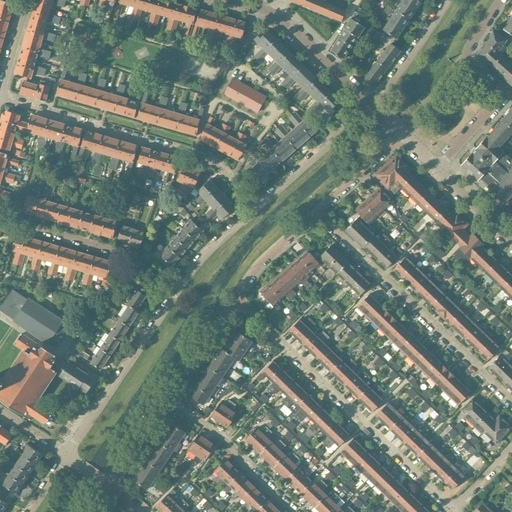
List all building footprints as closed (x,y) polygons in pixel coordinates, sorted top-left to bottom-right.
[(13,4),(0,0),(0,9),(10,13),(13,4)] [(64,5),(47,0),(36,0),(35,5),(50,9),(51,4),(63,8),(64,5)] [(115,0),(105,0),(102,11),(106,12),(109,0),(115,2),(115,0)] [(123,4),(128,5),(129,0),(119,0),(115,15),(119,16),(123,4)] [(139,0),(129,0),(128,5),(134,7),(130,19),(134,20),(139,0)] [(149,0),(139,0),(134,20),(138,21),(141,9),(147,11),(149,0)] [(150,31),(152,25),(159,0),(149,0),(147,11),(152,12),(148,24),(147,30),(150,31)] [(165,16),(169,1),(164,0),(159,0),(152,25),(156,26),(159,14),(165,16)] [(295,0),(295,2),(310,8),(313,0),(295,0)] [(330,5),(318,0),(313,0),(310,8),(326,15),(330,5)] [(415,10),(399,0),(398,0),(398,1),(401,2),(395,11),(409,20),(415,10)] [(422,1),(420,0),(399,0),(415,10),(422,1)] [(178,4),(169,1),(165,16),(170,17),(167,29),(170,31),(178,4)] [(188,7),(178,4),(170,31),(174,32),(178,20),(183,21),(188,7)] [(50,9),(35,5),(32,14),(59,22),(60,18),(48,15),(50,9)] [(345,12),(330,5),(326,15),(341,22),(345,12)] [(387,6),(383,11),(389,15),(393,10),(387,6)] [(197,9),(188,7),(183,21),(189,23),(185,35),(189,36),(197,9)] [(10,13),(0,9),(0,19),(8,22),(10,13)] [(199,26),(204,27),(209,13),(200,10),(192,37),(196,38),(199,26)] [(409,20),(395,11),(390,19),(388,17),(387,19),(403,29),(409,20)] [(374,24),(355,12),(344,29),(330,51),(336,55),(335,55),(337,56),(338,56),(343,59),(352,46),(357,49),(374,24)] [(218,16),(209,13),(204,27),(210,29),(207,41),(210,42),(218,16)] [(59,22),(32,14),(30,22),(45,26),(46,21),(58,25),(59,22)] [(227,18),(218,16),(210,42),(214,43),(218,31),(223,33),(227,18)] [(236,21),(227,18),(223,33),(228,34),(225,46),(229,47),(236,21)] [(403,29),(387,19),(386,20),(388,21),(383,30),(396,39),(403,29)] [(511,22),(509,20),(503,30),(511,36),(509,39),(511,40),(511,22)] [(246,24),(236,21),(229,47),(232,49),(236,36),(242,38),(246,24)] [(45,26),(30,22),(27,31),(54,39),(55,35),(43,32),(45,26)] [(54,39),(27,31),(25,39),(40,44),(42,39),(53,42),(54,39)] [(262,48),(254,57),(251,60),(254,63),(255,61),(257,60),(276,40),(267,31),(263,35),(261,33),(254,40),(262,48)] [(493,31),(485,43),(499,52),(506,40),(493,32),(493,31)] [(40,44),(25,39),(22,48),(50,56),(51,52),(39,49),(40,44)] [(272,57),(283,46),(276,40),(257,60),(255,61),(258,64),(268,54),(272,57)] [(499,52),(485,43),(484,44),(483,44),(480,47),(481,48),(480,50),(479,49),(477,52),(478,53),(477,55),(477,54),(476,55),(491,68),(502,55),(499,52)] [(387,69),(400,51),(390,44),(384,52),(382,49),(379,53),(382,55),(377,61),(387,69)] [(283,46),(272,57),(276,61),(267,70),(270,73),(290,53),(283,46)] [(50,56),(22,48),(20,56),(35,61),(37,56),(49,59),(50,56)] [(290,53),(270,73),(273,76),(282,67),(286,71),(297,60),(290,53)] [(502,55),(491,68),(499,75),(510,63),(502,55)] [(35,61),(20,56),(17,66),(45,73),(46,69),(34,66),(35,61)] [(297,60),(286,71),(290,75),(281,84),(284,86),(303,66),(297,60)] [(374,86),(387,69),(377,61),(364,79),(374,86)] [(511,64),(510,63),(499,75),(508,83),(511,78),(511,64)] [(45,73),(17,66),(15,74),(24,77),(30,78),(32,73),(44,76),(45,73)] [(303,66),(284,86),(287,89),(295,80),(299,84),(310,73),(303,66)] [(56,95),(66,97),(70,83),(63,81),(67,69),(64,68),(56,95)] [(76,85),(70,83),(66,97),(76,100),(83,74),(80,73),(76,85)] [(310,73),(299,84),(303,88),(295,97),(297,99),(317,79),(310,73)] [(87,75),(83,74),(76,100),(85,103),(89,89),(83,87),(87,75)] [(29,84),(30,78),(24,77),(20,92),(36,96),(39,87),(38,87),(29,84)] [(96,91),(89,89),(85,103),(95,106),(103,79),(100,79),(96,91)] [(103,79),(95,106),(105,109),(109,94),(103,93),(106,80),(103,79)] [(317,79),(297,99),(300,102),(309,93),(313,97),(324,86),(317,79)] [(40,80),(38,87),(39,87),(36,96),(35,99),(45,102),(49,87),(44,86),(45,82),(40,80)] [(257,113),(265,98),(232,80),(224,95),(257,113)] [(115,96),(109,94),(105,109),(114,112),(122,85),(119,84),(115,96)] [(122,85),(114,112),(124,115),(129,100),(122,98),(126,86),(122,85)] [(324,86),(313,97),(317,101),(308,110),(311,113),(331,93),(324,86)] [(137,118),(146,121),(151,107),(145,105),(148,93),(145,92),(137,118)] [(331,93),(311,113),(314,116),(323,107),(331,115),(338,108),(335,105),(339,102),(331,93)] [(135,102),(129,100),(124,115),(134,117),(140,98),(137,97),(135,102)] [(158,109),(151,107),(146,121),(157,124),(164,97),(161,97),(158,109)] [(164,97),(157,124),(166,127),(171,112),(164,111),(168,98),(164,97)] [(177,114),(171,112),(166,127),(176,130),(184,103),(181,102),(177,114)] [(184,103),(176,130),(186,133),(190,118),(184,116),(187,104),(184,103)] [(284,103),(280,108),(284,111),(288,106),(284,103)] [(197,120),(190,118),(186,133),(196,135),(204,109),(200,108),(197,120)] [(3,114),(1,120),(27,128),(28,124),(19,121),(21,115),(6,111),(5,115),(3,114)] [(511,113),(510,111),(502,120),(511,128),(511,113)] [(294,113),(292,115),(310,136),(317,130),(307,118),(303,122),(294,113)] [(31,115),(28,124),(27,128),(26,132),(24,139),(28,140),(30,132),(35,134),(40,118),(31,115)] [(310,136),(292,115),(288,118),(297,127),(292,131),(302,142),(310,136)] [(199,139),(207,143),(215,129),(210,127),(214,119),(210,117),(199,139)] [(49,120),(40,118),(35,134),(40,135),(37,148),(40,149),(49,120)] [(27,128),(1,120),(0,123),(0,129),(14,133),(15,129),(26,132),(27,128)] [(57,123),(49,120),(40,149),(44,150),(47,137),(52,139),(57,123)] [(511,128),(502,120),(494,128),(507,139),(511,133),(511,128)] [(66,125),(57,123),(52,139),(57,140),(54,153),(57,154),(58,149),(59,149),(59,147),(66,125)] [(215,129),(207,143),(214,147),(226,126),(223,124),(219,131),(215,129)] [(74,128),(66,125),(59,147),(63,147),(64,142),(69,144),(74,128)] [(302,142),(292,131),(288,135),(280,125),(277,128),(295,149),(302,142)] [(226,126),(214,147),(222,152),(230,138),(226,135),(230,128),(226,126)] [(83,130),(74,128),(69,144),(74,145),(71,158),(74,159),(83,130)] [(295,149),(277,128),(274,130),(283,140),(278,144),(288,155),(295,149)] [(494,128),(486,137),(503,152),(506,149),(502,145),(507,139),(494,128)] [(14,133),(0,129),(0,138),(22,145),(23,142),(12,138),(14,133)] [(85,148),(90,149),(94,134),(86,131),(78,157),(82,158),(85,148)] [(230,138),(222,152),(230,156),(242,134),(239,133),(235,140),(230,138)] [(103,136),(94,134),(90,149),(95,151),(91,164),(95,165),(103,136)] [(242,134),(230,156),(238,160),(246,146),(241,144),(245,136),(242,134)] [(111,139),(103,136),(95,165),(98,166),(102,153),(107,155),(111,139)] [(479,179),(503,152),(486,137),(461,166),(477,180),(479,179)] [(22,145),(0,138),(0,148),(9,151),(10,146),(21,149),(22,145)] [(288,155),(278,144),(274,147),(266,138),(263,141),(267,145),(281,161),(288,155)] [(120,141),(111,139),(107,155),(112,156),(108,169),(112,170),(120,141)] [(129,144),(120,141),(112,170),(115,171),(119,158),(124,160),(129,144)] [(138,147),(129,144),(124,160),(129,161),(126,174),(129,175),(138,147)] [(281,161),(267,145),(264,148),(268,152),(264,156),(274,168),(281,161)] [(139,177),(144,178),(151,151),(142,148),(138,162),(143,164),(139,177)] [(274,168),(264,156),(260,160),(252,150),(249,153),(254,159),(253,159),(265,172),(267,174),(274,168)] [(160,153),(151,151),(144,178),(147,179),(151,166),(156,168),(160,153)] [(511,160),(503,152),(479,179),(479,180),(491,190),(492,190),(490,192),(490,193),(491,193),(494,195),(494,196),(495,196),(496,196),(498,198),(498,200),(499,200),(500,201),(502,203),(503,204),(511,194),(511,160)] [(170,156),(160,153),(156,168),(161,169),(158,182),(162,183),(170,156)] [(385,187),(382,190),(389,199),(400,188),(412,177),(407,172),(409,170),(410,169),(396,155),(395,156),(393,158),(374,175),(385,187)] [(0,166),(4,168),(5,162),(18,166),(19,162),(6,158),(0,156),(0,166)] [(179,158),(170,156),(162,183),(165,184),(169,172),(175,173),(175,171),(177,164),(179,158)] [(253,183),(265,172),(253,159),(252,161),(256,166),(246,175),(253,183)] [(184,166),(183,166),(177,164),(175,171),(177,171),(174,178),(178,179),(184,166)] [(4,168),(0,166),(0,175),(14,180),(15,176),(2,172),(4,168)] [(183,166),(184,166),(178,179),(177,180),(182,183),(177,195),(180,197),(192,169),(183,166)] [(200,173),(192,169),(180,197),(183,198),(189,186),(194,188),(195,189),(199,185),(196,183),(200,173)] [(14,180),(0,175),(0,180),(13,184),(14,180)] [(414,178),(412,177),(400,188),(409,197),(421,185),(419,183),(419,181),(416,178),(414,178)] [(201,187),(199,185),(195,189),(197,191),(201,195),(194,200),(197,203),(215,187),(209,180),(201,187)] [(421,185),(409,197),(417,205),(429,193),(421,185)] [(221,193),(215,187),(197,203),(200,206),(206,200),(209,204),(221,193)] [(389,199),(382,190),(379,188),(371,195),(373,197),(384,209),(392,202),(389,199)] [(23,212),(35,215),(39,200),(29,197),(30,194),(28,193),(23,212)] [(227,200),(221,193),(209,204),(213,208),(206,214),(207,214),(203,217),(206,220),(227,200)] [(429,193),(417,205),(426,213),(437,201),(429,193)] [(384,209),(373,197),(371,195),(363,203),(365,204),(376,217),(384,209)] [(50,203),(39,200),(35,215),(45,218),(50,203)] [(227,200),(206,220),(208,223),(212,219),(212,220),(217,215),(221,220),(232,210),(230,207),(232,205),(227,200)] [(439,203),(437,201),(426,213),(434,221),(446,209),(444,208),(444,206),(441,203),(439,203)] [(163,202),(158,207),(162,211),(167,205),(163,202)] [(61,206),(50,203),(45,218),(56,222),(61,206)] [(376,217),(365,204),(363,203),(355,210),(360,216),(365,222),(367,224),(376,217)] [(72,209),(61,206),(56,222),(67,225),(72,209)] [(82,212),(72,209),(67,225),(78,228),(82,212)] [(183,209),(179,214),(184,218),(187,214),(183,209)] [(453,211),(452,212),(450,214),(446,209),(434,221),(460,246),(461,246),(470,237),(469,236),(470,236),(463,229),(465,228),(468,224),(453,211)] [(93,215),(82,212),(78,228),(90,231),(94,216),(95,213),(94,212),(93,215)] [(105,219),(94,216),(90,231),(100,234),(105,219)] [(345,231),(355,241),(367,229),(362,224),(365,222),(360,216),(345,231)] [(189,222),(183,229),(195,240),(203,231),(195,224),(188,218),(187,220),(189,222)] [(117,223),(105,219),(100,234),(112,238),(117,223)] [(117,241),(128,245),(133,230),(122,226),(117,241)] [(195,240),(183,229),(176,237),(174,235),(173,236),(187,249),(195,240)] [(367,229),(355,241),(362,248),(363,247),(374,236),(367,229)] [(144,234),(133,230),(128,245),(139,249),(144,234)] [(374,236),(363,247),(370,254),(387,238),(384,234),(378,240),(374,236)] [(470,258),(470,259),(481,247),(483,245),(472,234),(470,236),(469,236),(470,237),(461,246),(460,246),(451,256),(462,266),(470,258)] [(13,264),(17,265),(25,237),(16,235),(11,250),(17,252),(13,264)] [(187,249),(173,236),(172,237),(174,239),(167,247),(179,258),(187,249)] [(34,240),(25,237),(17,265),(21,266),(24,254),(29,255),(34,240)] [(387,238),(370,254),(378,262),(389,251),(385,246),(390,241),(387,238)] [(42,242),(34,240),(29,255),(34,257),(30,269),(34,270),(42,242)] [(445,255),(432,242),(430,244),(426,240),(423,242),(441,259),(445,255)] [(51,245),(42,242),(34,270),(38,271),(42,259),(46,260),(51,245)] [(59,247),(51,245),(46,260),(51,262),(48,274),(51,275),(59,247)] [(331,245),(316,261),(321,266),(324,262),(328,266),(340,254),(331,245)] [(68,250),(59,247),(51,275),(55,276),(59,264),(63,265),(68,250)] [(179,258),(167,247),(161,254),(160,256),(172,266),(179,258)] [(489,254),(481,247),(470,259),(477,266),(489,254)] [(389,251),(378,262),(385,269),(402,252),(398,249),(393,254),(389,251)] [(77,252),(68,250),(63,265),(69,267),(65,279),(69,280),(77,252)] [(316,261),(308,252),(307,250),(299,257),(300,259),(311,271),(315,267),(317,269),(321,266),(316,261)] [(86,255),(77,252),(69,280),(72,281),(76,269),(81,271),(86,255)] [(348,262),(340,254),(328,266),(337,275),(348,263),(348,262)] [(497,262),(489,254),(477,266),(486,274),(497,262)] [(94,257),(86,255),(81,271),(86,272),(82,284),(86,285),(94,257)] [(393,270),(400,277),(413,263),(406,256),(393,270)] [(103,260),(94,257),(86,285),(90,287),(93,274),(99,276),(103,260)] [(311,271),(300,259),(299,257),(291,264),(293,266),(305,280),(308,277),(307,275),(311,271)] [(112,263),(103,260),(99,276),(104,277),(101,285),(111,288),(114,276),(109,275),(112,263)] [(497,262),(486,274),(493,281),(505,270),(497,262)] [(348,263),(337,275),(341,278),(339,280),(342,283),(355,270),(348,263)] [(413,263),(400,277),(408,284),(421,271),(413,263)] [(305,280),(293,266),(291,264),(283,271),(285,273),(296,284),(300,281),(305,286),(309,283),(305,280)] [(363,277),(355,270),(342,283),(346,287),(348,285),(352,289),(363,277)] [(511,276),(505,270),(493,281),(501,289),(511,277),(511,276)] [(296,284),(285,273),(283,271),(276,278),(277,280),(293,297),(296,294),(291,289),(296,284)] [(421,271),(408,284),(415,292),(429,278),(421,271)] [(370,285),(363,277),(352,289),(356,293),(354,295),(357,298),(370,285)] [(511,293),(511,277),(501,289),(509,297),(511,293)] [(293,297),(277,280),(276,278),(268,285),(269,287),(280,298),(284,295),(290,300),(293,297)] [(429,278),(415,292),(423,299),(436,286),(429,278)] [(126,305),(129,306),(135,311),(136,310),(148,292),(138,286),(138,287),(134,284),(126,296),(130,299),(126,305)] [(280,298),(269,287),(268,285),(260,292),(261,294),(274,308),(278,305),(276,302),(280,298)] [(436,286),(423,299),(431,307),(444,293),(436,286)] [(13,321),(48,345),(49,343),(53,345),(56,341),(58,342),(65,332),(63,330),(66,326),(62,323),(63,321),(28,298),(27,300),(12,290),(0,309),(0,310),(14,319),(13,321)] [(444,293),(431,307),(437,313),(437,314),(437,315),(443,309),(451,300),(444,293)] [(356,307),(364,315),(376,302),(369,295),(356,307)] [(443,312),(445,313),(440,318),(441,318),(443,318),(449,324),(462,311),(454,303),(451,300),(443,309),(445,310),(443,312)] [(376,302),(364,315),(371,322),(384,309),(376,302)] [(118,316),(117,319),(128,327),(138,312),(136,310),(135,311),(129,306),(121,318),(118,316)] [(384,309),(371,322),(378,328),(391,315),(384,309)] [(462,311),(449,324),(456,331),(470,318),(462,311)] [(296,318),(291,312),(287,315),(291,318),(287,321),(290,324),(296,318)] [(398,323),(391,315),(378,328),(385,336),(398,323)] [(288,331),(295,338),(312,321),(309,318),(303,324),(299,320),(288,331)] [(470,318),(456,331),(464,339),(477,326),(470,318)] [(118,323),(110,335),(119,341),(128,327),(117,319),(115,321),(118,323)] [(312,321),(295,338),(303,345),(314,334),(310,330),(315,324),(312,321)] [(398,323),(385,336),(392,342),(405,329),(398,323)] [(477,326),(464,339),(472,346),(485,333),(477,326)] [(413,337),(405,329),(392,342),(400,350),(413,337)] [(252,341),(238,332),(236,331),(229,341),(231,342),(245,351),(252,341)] [(314,334),(303,345),(309,352),(326,335),(322,331),(317,337),(314,334)] [(485,333),(472,346),(479,353),(492,340),(485,333)] [(34,403),(55,372),(62,361),(55,357),(55,355),(39,344),(38,346),(21,334),(14,344),(24,351),(3,383),(0,380),(0,400),(30,420),(33,415),(46,423),(51,415),(34,403)] [(110,335),(100,349),(109,355),(119,341),(110,335)] [(326,335),(309,352),(316,358),(327,347),(323,343),(329,338),(326,335)] [(413,337),(400,350),(407,356),(419,343),(413,337)] [(492,340),(479,353),(487,361),(500,347),(492,340)] [(245,351),(231,342),(229,341),(223,350),(225,351),(235,358),(239,361),(245,351)] [(427,351),(419,343),(407,356),(414,363),(427,351)] [(327,347),(316,358),(323,365),(340,348),(336,345),(331,350),(327,347)] [(380,355),(385,350),(385,351),(387,349),(383,346),(378,352),(380,355)] [(221,348),(215,357),(229,367),(235,358),(225,351),(223,350),(221,348)] [(340,348),(323,365),(330,372),(341,360),(337,357),(343,351),(340,348)] [(100,369),(109,355),(100,349),(91,363),(100,369)] [(81,351),(79,354),(87,360),(89,356),(81,351)] [(434,358),(427,351),(414,363),(421,371),(434,358)] [(511,355),(505,351),(502,355),(509,360),(511,356),(511,355)] [(488,368),(495,376),(509,362),(501,355),(488,368)] [(215,357),(209,367),(223,376),(229,367),(215,357)] [(341,360),(330,372),(337,378),(353,361),(350,358),(345,364),(341,360)] [(434,358),(421,371),(429,377),(441,365),(434,358)] [(85,374),(68,362),(67,365),(62,361),(55,372),(80,388),(78,392),(84,396),(86,392),(97,377),(87,370),(85,374)] [(265,376),(269,380),(280,368),(273,361),(256,378),(260,381),(265,376)] [(353,361),(337,378),(344,385),(355,374),(351,370),(356,364),(353,361)] [(511,365),(509,362),(495,376),(503,383),(511,373),(511,365)] [(441,365),(429,377),(436,384),(448,371),(441,365)] [(257,366),(250,374),(252,377),(260,369),(257,366)] [(209,367),(202,377),(216,386),(223,376),(209,367)] [(280,368),(269,380),(273,383),(267,389),(270,392),(287,375),(280,368)] [(448,371),(436,384),(443,391),(455,378),(448,371)] [(355,374),(344,385),(351,392),(367,375),(364,372),(358,377),(355,374)] [(511,373),(503,383),(510,390),(511,388),(511,373)] [(287,375),(270,392),(273,395),(279,389),(283,393),(294,381),(287,375)] [(367,375),(351,392),(358,399),(369,387),(365,383),(370,378),(367,375)] [(202,377),(195,387),(209,396),(216,386),(202,377)] [(234,381),(238,387),(243,384),(241,380),(238,378),(234,381)] [(463,386),(455,378),(443,391),(450,399),(463,386)] [(294,381),(283,393),(286,396),(281,402),(284,405),(301,388),(294,381)] [(423,384),(417,390),(421,394),(427,388),(423,384)] [(369,387),(358,399),(364,405),(381,388),(378,385),(372,391),(369,387)] [(463,386),(450,399),(458,406),(470,393),(463,386)] [(195,387),(189,396),(203,405),(209,396),(195,387)] [(301,388),(284,405),(287,408),(293,403),(296,406),(308,395),(301,388)] [(381,388),(364,405),(372,412),(383,401),(379,397),(384,391),(381,388)] [(315,402),(308,395),(296,406),(300,410),(295,415),(298,419),(315,402)] [(463,417),(467,420),(480,407),(472,399),(461,410),(465,414),(463,417)] [(210,417),(219,422),(232,402),(229,400),(224,406),(219,403),(210,417)] [(232,402),(219,422),(227,428),(236,415),(231,411),(236,405),(232,402)] [(315,402),(298,419),(301,422),(306,416),(310,419),(321,408),(315,402)] [(375,416),(383,423),(396,409),(388,402),(375,416)] [(480,407),(467,420),(474,427),(487,414),(480,407)] [(328,415),(321,408),(310,419),(314,423),(309,429),(312,432),(328,415)] [(396,409),(383,423),(389,429),(402,416),(396,409)] [(494,421),(487,414),(474,427),(481,434),(483,432),(491,425),(494,421)] [(335,421),(328,415),(312,432),(315,435),(320,429),(324,433),(335,421)] [(402,416),(389,429),(396,436),(410,423),(402,416)] [(499,416),(494,421),(491,425),(503,436),(511,428),(499,416)] [(342,428),(335,421),(324,433),(328,437),(322,442),(326,445),(342,428)] [(171,423),(164,433),(178,442),(185,432),(171,423)] [(410,423),(396,436),(403,443),(417,430),(410,423)] [(3,427),(0,425),(0,450),(0,451),(11,434),(2,428),(3,427)] [(503,436),(491,425),(483,432),(496,444),(503,436)] [(245,440),(252,447),(269,429),(266,427),(265,426),(260,432),(256,428),(245,440)] [(349,435),(342,428),(326,445),(329,448),(334,443),(338,447),(349,435)] [(269,429),(252,447),(259,453),(270,442),(266,438),(272,432),(269,429)] [(417,430),(403,443),(410,450),(423,436),(417,430)] [(164,433),(158,442),(172,452),(178,442),(164,433)] [(300,439),(305,444),(310,439),(304,434),(300,439)] [(188,450),(196,456),(207,440),(198,435),(188,450)] [(423,436),(410,450),(417,456),(430,443),(423,436)] [(340,452),(347,459),(360,446),(353,439),(340,452)] [(215,446),(207,440),(196,456),(204,461),(215,446)] [(270,442),(259,453),(266,460),(283,443),(279,440),(274,445),(270,442)] [(158,442),(152,452),(166,461),(172,452),(158,442)] [(35,465),(42,455),(28,446),(24,443),(23,445),(25,447),(24,449),(26,450),(22,456),(35,465)] [(283,443),(266,460),(273,467),(284,455),(280,452),(286,446),(283,443)] [(430,443),(417,456),(424,463),(437,449),(430,443)] [(360,446),(347,459),(354,466),(367,452),(360,446)] [(301,456),(307,450),(305,448),(300,452),(299,454),(301,456)] [(437,449),(424,463),(431,470),(444,456),(437,449)] [(152,452),(146,461),(160,470),(166,461),(152,452)] [(374,459),(367,452),(354,466),(361,473),(374,459)] [(284,455),(273,467),(280,473),(296,456),(293,453),(288,459),(284,455)] [(35,465),(22,456),(16,464),(14,462),(13,463),(29,474),(35,465)] [(296,456),(280,473),(287,480),(298,469),(294,465),(300,459),(296,456)] [(444,456),(431,470),(438,476),(451,463),(444,456)] [(216,484),(219,481),(233,467),(226,459),(215,471),(219,475),(213,480),(216,484)] [(374,459),(361,473),(368,479),(381,466),(374,459)] [(146,461),(139,470),(153,480),(160,470),(146,461)] [(29,474),(13,463),(12,465),(15,467),(9,475),(22,484),(29,474)] [(451,463),(438,476),(445,483),(458,469),(451,463)] [(388,473),(381,466),(368,479),(375,486),(388,473)] [(233,467),(219,481),(222,484),(225,481),(229,484),(240,473),(233,467)] [(298,469),(287,480),(294,487),(308,472),(305,469),(302,472),(298,469)] [(458,469),(445,483),(452,490),(465,476),(458,469)] [(133,480),(147,489),(153,480),(139,470),(133,480)] [(308,472),(294,487),(301,494),(312,482),(307,478),(311,475),(308,472)] [(247,480),(240,473),(229,484),(233,488),(230,492),(232,494),(233,494),(247,480)] [(388,473),(375,486),(382,493),(395,479),(388,473)] [(22,484),(9,475),(2,485),(8,489),(4,494),(8,496),(11,491),(16,494),(22,484)] [(395,479),(382,493),(389,499),(402,486),(395,479)] [(233,494),(232,494),(230,497),(233,500),(239,494),(242,498),(253,486),(247,480),(233,494)] [(312,482),(301,494),(307,500),(324,483),(321,480),(315,485),(312,482)] [(324,483),(307,500),(314,507),(325,495),(322,492),(327,486),(324,483)] [(253,486),(242,498),(246,502),(240,508),(243,511),(246,508),(260,494),(254,487),(253,486)] [(402,486),(389,499),(396,506),(409,493),(402,486)] [(155,507),(160,511),(163,511),(173,502),(170,498),(176,493),(172,489),(155,507)] [(325,495),(314,507),(319,511),(322,511),(338,496),(335,493),(329,499),(325,495)] [(409,493),(396,506),(401,511),(403,511),(416,499),(409,493)] [(260,494),(246,508),(249,511),(252,508),(256,511),(267,500),(260,494)] [(338,496),(322,511),(335,511),(339,509),(335,505),(341,499),(338,496)] [(173,502),(163,511),(176,511),(186,502),(182,499),(177,505),(173,502)] [(416,499),(403,511),(416,511),(422,506),(416,499)] [(269,511),(274,507),(267,500),(256,511),(269,511)] [(473,511),(487,511),(495,504),(492,501),(486,506),(482,503),(473,511)] [(186,502),(176,511),(184,511),(183,511),(189,505),(186,502)]
